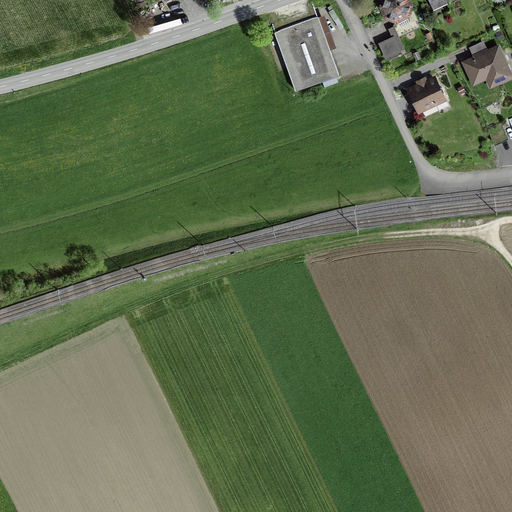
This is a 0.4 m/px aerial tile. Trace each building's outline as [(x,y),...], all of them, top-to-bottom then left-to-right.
[(380,0),(378,5),(385,17),(395,21),(393,25),(398,36),(420,26),(414,10),(411,12),(414,4),(412,0),(380,0)] [(429,0),(436,13),(450,7),(446,0),(429,0)] [(344,26),(331,5),(328,7),(330,10),(328,11),(334,20),(335,20),(340,28),(344,26)] [(296,89),(339,74),(330,48),(336,46),(324,14),(318,16),(318,15),(274,30),(296,89)] [(398,36),(393,25),(388,28),(391,35),(378,42),(386,59),(402,52),(401,49),(404,48),(398,36)] [(472,55),(461,60),(473,85),(485,79),(489,88),(511,77),(511,70),(499,42),(487,48),(483,39),(468,46),(472,55)] [(421,57),(418,50),(412,53),(416,60),(421,57)] [(427,77),(426,75),(415,79),(417,82),(406,87),(418,113),(447,99),(435,74),(427,77)] [(324,87),(339,82),(337,76),(322,81),(324,87)] [(466,90),(463,85),(457,87),(460,93),(466,90)] [(487,129),(495,144),(508,138),(501,123),(487,129)]
